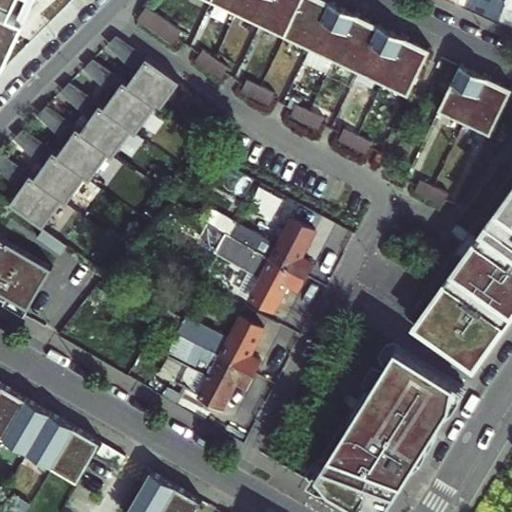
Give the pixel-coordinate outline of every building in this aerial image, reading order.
[(0,0),(0,75),(6,70),(26,26),(28,21),(13,15),(20,0),(0,0)] [(222,0),(411,93),(432,51),(419,44),(395,32),(367,19),(340,5),(329,0),(222,0)] [(446,0),(463,8),(466,0),(446,0)] [(181,30),(149,7),(141,19),(172,42),(181,30)] [(156,104),(161,108),(181,79),(118,33),(105,47),(138,71),(133,77),(129,84),(156,104)] [(228,67),(204,50),(197,59),(220,77),(228,67)] [(132,127),(137,130),(156,104),(129,84),(93,58),(79,71),(112,95),(108,100),(104,106),(132,127)] [(475,72),(464,66),(443,108),(496,135),(511,103),(511,90),(506,88),(475,72)] [(274,93),(247,80),(242,91),(269,104),(274,93)] [(108,149),(113,153),(132,127),(104,106),(70,81),(56,95),(87,117),(83,123),(79,129),(108,149)] [(84,171),(89,175),(108,149),(79,129),(46,104),(32,118),(63,140),(59,145),(55,150),(84,171)] [(323,118),(297,104),(291,115),(318,129),(323,118)] [(59,193),(65,198),(84,171),(55,150),(23,127),(9,141),(38,162),(34,168),(31,173),(59,193)] [(372,141),(345,128),(340,139),(366,152),(372,141)] [(6,195),(40,220),(59,193),(31,173),(0,151),(0,174),(14,185),(10,191),(6,195)] [(442,204),(447,193),(421,180),(415,191),(442,204)] [(282,196),(260,184),(250,203),(272,215),(282,196)] [(511,195),(417,329),(480,373),(511,328),(511,195)] [(202,214),(226,228),(238,235),(304,273),(312,260),(301,254),(310,239),(315,229),(293,216),(279,241),(210,201),(202,214)] [(66,238),(45,223),(38,233),(59,248),(66,238)] [(297,286),(304,273),(238,235),(226,228),(215,249),(261,274),(250,294),(272,307),(280,293),(287,280),(297,286)] [(22,309),(46,269),(0,241),(0,296),(1,298),(0,299),(0,307),(17,317),(22,309)] [(115,302),(100,290),(87,306),(102,318),(115,302)] [(205,343),(250,368),(257,356),(247,351),(255,338),(262,325),(239,312),(224,339),(182,315),(175,326),(177,328),(156,367),(183,382),(195,389),(210,364),(198,357),(205,343)] [(250,368),(205,343),(198,357),(210,364),(195,389),(207,396),(217,402),(226,387),(233,375),(243,380),(250,368)] [(469,392),(404,345),(377,383),(369,389),(363,398),(361,406),(313,474),(315,487),(324,492),(333,491),(362,511),(383,511),(385,510),(388,501),(410,469),(413,465),(422,459),(437,438),(439,427),(454,405),(463,401),(469,392)] [(195,389),(183,382),(173,399),(197,413),(207,396),(195,389)] [(0,437),(74,480),(97,440),(84,432),(72,425),(59,418),(48,412),(35,405),(24,398),(12,391),(0,384),(0,437)] [(100,441),(94,453),(115,465),(122,454),(100,441)] [(161,476),(149,469),(126,509),(131,511),(192,511),(200,498),(186,491),(161,476)] [(18,511),(21,511),(27,501),(13,493),(6,505),(18,511)]
